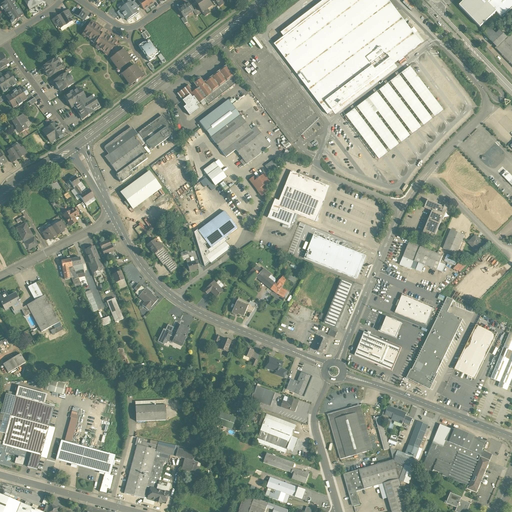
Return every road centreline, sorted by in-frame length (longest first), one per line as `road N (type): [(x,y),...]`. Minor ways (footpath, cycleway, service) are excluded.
road 1 (residential): [(337,363),(402,207),(483,113),(485,97),(469,73)]
road 2 (tertiary): [(113,219),(144,270),(173,298),(325,366)]
road 3 (tertiary): [(75,145),(263,0)]
road 4 (tertiary): [(342,375),(511,437)]
road 5 (residential): [(134,511),(0,475)]
road 6 (residential): [(328,379),(313,423),(338,511)]
road 7 (residential): [(113,219),(0,276)]
